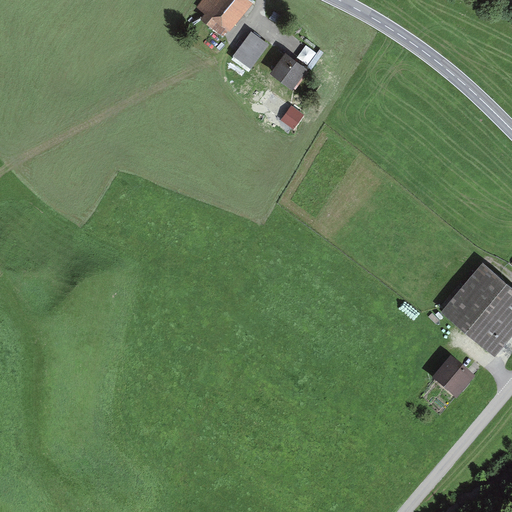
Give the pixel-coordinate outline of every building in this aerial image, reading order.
[(225,37),(251,5),(244,0),(205,0),(195,13),(225,37)] [(251,72),(269,46),(250,33),(232,59),(251,72)] [(292,87),(303,70),(285,58),(274,75),(292,87)] [(295,129),(304,115),(292,107),(283,121),(295,129)] [(496,356),(511,334),(511,291),(477,265),(440,312),(496,356)] [(457,400),(473,379),(449,361),(433,381),(457,400)]
